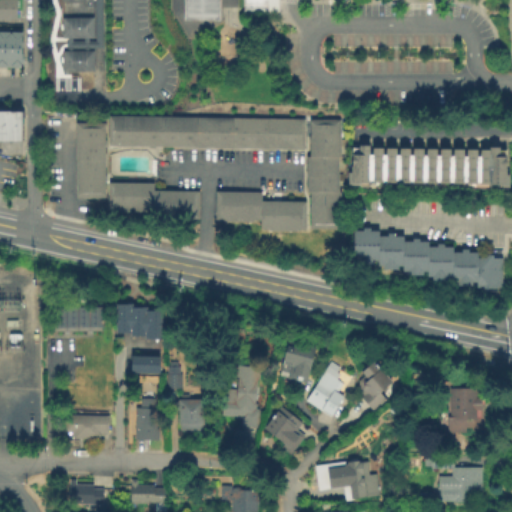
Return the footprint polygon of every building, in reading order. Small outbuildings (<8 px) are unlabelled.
[(14,0),(14,21),(2,21),(2,0),(14,0)] [(61,70),(61,49),(65,49),(65,36),(59,36),(59,16),(91,15),(91,36),(87,36),(87,39),(93,39),(93,0),(91,0),(91,5),(84,5),(84,0),(100,0),(100,46),(96,46),(87,46),(87,49),(91,49),(91,70),(61,70)] [(182,21),(182,0),(218,0),(218,21),(182,21)] [(240,14),(240,0),(276,0),(276,14),(240,14)] [(7,33),(21,33),(21,69),(7,69),(7,33)] [(4,112),(20,112),(20,142),(4,142),(4,112)] [(107,148),(107,117),(305,121),(304,152),(107,148)] [(309,230),(308,192),(304,192),(304,158),(309,158),(309,121),(338,121),(339,158),(335,158),(335,193),(339,193),(340,230),(309,230)] [(74,199),(73,124),(103,124),(104,199),(74,199)] [(506,185),(349,184),(349,149),(506,150),(506,185)] [(108,214),(108,183),(152,184),(152,191),(197,192),(196,221),(150,220),(150,215),(108,214)] [(213,221),(214,192),(259,192),(259,202),(304,202),(304,232),(258,231),(258,221),(213,221)] [(501,288),(495,288),(495,294),(481,294),(481,289),(476,289),(476,284),(470,284),(470,289),(455,288),(455,284),(450,284),(450,278),(446,278),(446,282),(430,282),(430,277),(426,277),(426,273),(421,273),(421,276),(405,276),(405,272),(401,272),(401,266),(397,266),(397,270),(380,270),(380,264),(376,264),(376,259),(371,259),(371,264),(358,264),(358,258),(351,258),(351,231),(360,231),(361,227),(369,227),(369,230),(377,230),(377,236),(385,236),(385,232),(394,233),(394,236),(402,236),(402,241),(410,241),(410,238),(418,238),(417,242),(426,242),(426,247),(435,247),(435,244),(443,244),(443,248),(452,248),(452,252),(460,253),(460,248),(467,248),(467,252),(476,252),(476,258),(484,258),(484,254),(492,254),(492,258),(501,258),(501,288)] [(112,330),(112,301),(129,301),(129,304),(128,331),(112,330)] [(64,325),(52,325),(52,304),(64,304),(64,325)] [(76,325),(64,325),(64,304),(76,304),(76,325)] [(89,325),(76,325),(76,304),(89,304),(89,325)] [(101,325),(89,325),(89,304),(101,304),(101,325)] [(144,334),(128,334),(128,331),(129,304),(145,305),(145,307),(144,334)] [(145,307),(161,308),(160,337),(144,336),(144,334),(145,307)] [(302,383),(284,378),(285,375),(277,373),(286,338),(313,345),(302,383)] [(158,371),(128,371),(129,355),(158,355),(158,371)] [(356,379),(362,374),(359,370),(370,359),(390,379),(377,391),(385,399),(372,412),(358,396),(361,393),(356,388),(356,379)] [(255,427),(238,424),(239,415),(216,412),(220,386),(233,388),(237,364),(256,366),(252,403),(258,404),(255,427)] [(329,414),(304,399),(322,369),(340,380),(335,390),(342,394),(329,414)] [(179,387),(164,387),(164,372),(179,372),(179,387)] [(463,429),(447,430),(446,386),(474,386),(474,395),(478,395),(478,408),(474,408),(475,417),(463,417),(463,429)] [(158,439),(132,438),(132,406),(138,406),(138,396),(154,396),(154,406),(158,406),(158,439)] [(203,430),(176,430),(176,397),(203,398),(203,430)] [(287,455),(277,446),(280,442),(260,425),(279,404),(301,422),(295,429),(303,435),(287,455)] [(106,430),(97,430),(97,438),(60,437),(60,411),(107,412),(106,430)] [(436,500),(435,474),(449,474),(449,468),(428,468),(428,454),(452,453),(452,464),(480,464),(480,489),(463,489),(463,500),(436,500)] [(346,497),(345,484),(319,487),(318,481),(314,482),(313,474),(317,473),(316,468),(341,465),(340,460),(357,458),(357,460),(365,459),(367,472),(374,471),(377,493),(346,497)] [(102,503),(66,503),(66,477),(75,477),(75,482),(92,482),(92,486),(103,486),(102,503)] [(163,503),(128,502),(128,477),(135,477),(135,482),(153,482),(152,486),(164,486),(163,503)] [(256,511),(225,511),(225,505),(218,505),(218,482),(229,482),(229,485),(238,485),(238,488),(257,489),(256,511)]
